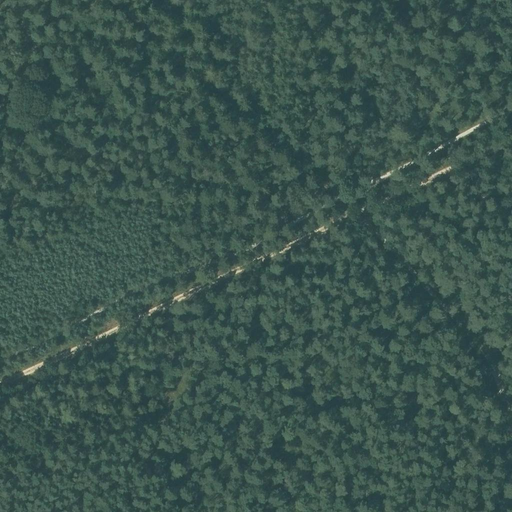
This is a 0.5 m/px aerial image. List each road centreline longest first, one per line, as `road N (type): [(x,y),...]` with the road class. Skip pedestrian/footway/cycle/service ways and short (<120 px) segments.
road 1 (track): [(0,383),(511,140)]
road 2 (track): [(511,433),(490,362),(362,211)]
